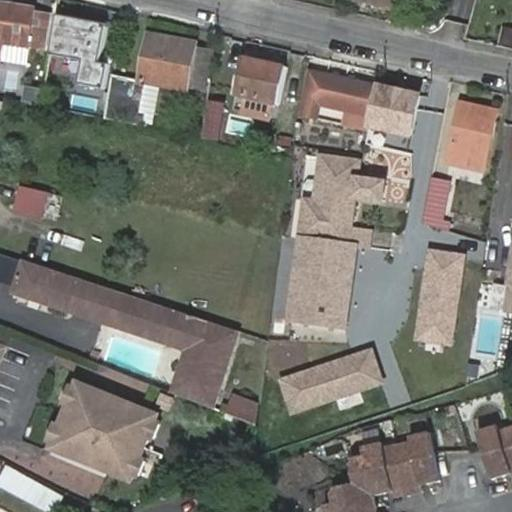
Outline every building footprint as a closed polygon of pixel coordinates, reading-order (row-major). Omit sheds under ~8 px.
[(413,0),(398,0),(396,8),(410,11),(413,0)] [(0,5),(0,61),(2,62),(5,44),(30,48),(30,50),(44,52),(49,18),(34,15),(34,11),(0,5)] [(446,15),(413,6),(412,13),(413,20),(417,27),(434,30),(439,28),(442,24),(445,20),(446,15)] [(113,30),(67,21),(60,56),(93,63),(88,87),(111,91),(114,76),(115,69),(106,67),(113,30)] [(496,41),(502,43),(505,28),(499,26),(496,41)] [(511,29),(505,28),(502,43),(511,45),(511,29)] [(156,47),(158,37),(151,36),(148,46),(156,47)] [(111,91),(106,118),(146,127),(149,113),(143,112),(149,84),(188,91),(196,45),(158,37),(156,47),(148,46),(141,80),(114,76),(111,91)] [(244,59),(237,95),(280,103),(287,68),(244,59)] [(368,116),(375,86),(326,75),(326,76),(311,72),(299,122),(314,126),(319,104),(368,116)] [(428,99),(375,86),(368,116),(421,127),(428,99)] [(221,103),(205,100),(198,138),(202,139),(215,141),(221,103)] [(463,105),(451,162),(485,169),(497,112),(463,105)] [(349,245),(351,229),(355,197),(382,200),(385,181),(357,178),(360,162),(321,157),(315,201),(306,201),(301,239),(349,245)] [(423,223),(442,229),(451,181),(432,177),(423,223)] [(16,187),(11,217),(41,223),(47,192),(16,187)] [(371,231),(351,229),(349,245),(356,246),(370,248),(371,231)] [(344,331),(356,246),(301,239),(294,238),(283,323),(344,331)] [(511,242),(500,314),(511,315),(511,242)] [(37,263),(26,297),(84,316),(96,283),(37,263)] [(463,270),(429,266),(420,336),(453,341),(463,270)] [(96,283),(84,316),(127,330),(138,297),(96,283)] [(198,354),(184,397),(225,414),(252,335),(138,297),(127,330),(198,354)] [(370,349),(277,378),(288,412),(381,383),(370,349)] [(157,413),(77,381),(51,446),(130,478),(157,413)] [(511,429),(501,432),(499,428),(481,433),(493,482),(507,478),(506,475),(511,473),(511,474),(511,429)] [(441,486),(435,454),(432,436),(412,440),(412,444),(401,447),(411,497),(425,495),(423,489),(423,486),(428,485),(429,488),(441,486)] [(411,497),(401,447),(387,450),(385,445),(364,449),(366,458),(359,460),(354,467),(355,478),(352,482),(377,499),(389,497),(389,493),(395,493),(395,496),(396,500),(411,497)] [(0,476),(0,488),(45,511),(53,511),(62,495),(6,466),(0,476)] [(373,511),(379,509),(377,499),(352,482),(349,488),(338,489),(333,496),(335,504),(326,506),(327,511),(373,511)]
